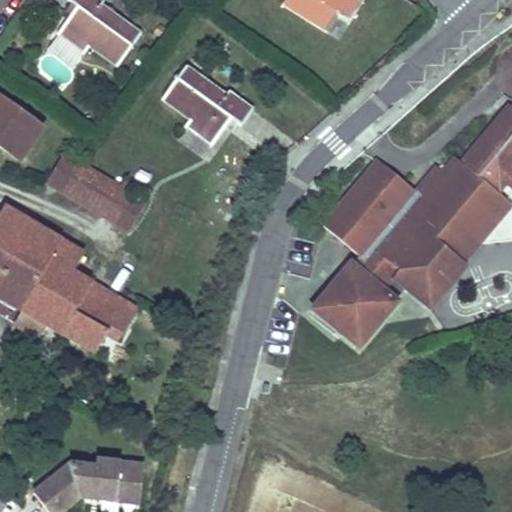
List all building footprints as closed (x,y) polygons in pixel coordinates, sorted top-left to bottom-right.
[(142,35),(101,7),(104,3),(99,0),(68,0),(67,2),(71,5),(76,9),(71,17),(58,35),(60,36),(84,53),(85,54),(89,49),(117,69),(142,35)] [(285,0),(282,5),(326,33),(337,16),(349,24),(362,3),(357,0),(285,0)] [(76,9),(71,5),(65,13),(71,17),(76,9)] [(84,53),(60,36),(50,50),(74,67),(84,53)] [(225,96),(185,67),(161,101),(189,121),(185,126),(212,146),(231,120),(241,127),(253,110),(228,92),(225,96)] [(41,128),(0,99),(0,148),(18,161),(41,128)] [(511,105),(499,122),(511,132),(511,105)] [(511,132),(499,122),(480,144),(484,147),(468,157),(456,172),(444,178),(440,183),(430,174),(408,199),(402,207),(394,201),(401,193),(371,168),(324,226),(350,262),(353,265),(346,273),(343,270),(304,317),(349,355),(388,309),(374,296),(384,284),(420,315),(433,300),(426,294),(463,250),(460,248),(482,221),(486,224),(499,208),(491,202),(499,194),(503,188),(511,195),(511,193),(511,132)] [(146,204),(62,155),(46,183),(130,232),(146,204)] [(511,205),(511,193),(511,195),(503,188),(499,194),(511,205)] [(401,193),(394,201),(402,207),(408,199),(401,193)] [(78,270),(75,269),(83,255),(3,208),(0,213),(0,297),(22,310),(14,324),(40,339),(47,326),(96,354),(107,335),(119,342),(138,310),(102,289),(101,291),(75,275),(78,270)] [(506,214),(499,208),(486,224),(482,221),(460,248),(463,250),(426,294),(433,300),(506,214)] [(350,262),(343,270),(346,273),(353,265),(350,262)] [(144,467),(96,461),(96,468),(70,465),(33,494),(47,511),(62,511),(79,499),(81,500),(139,506),(144,467)] [(79,511),(81,500),(79,499),(62,511),(79,511)]
